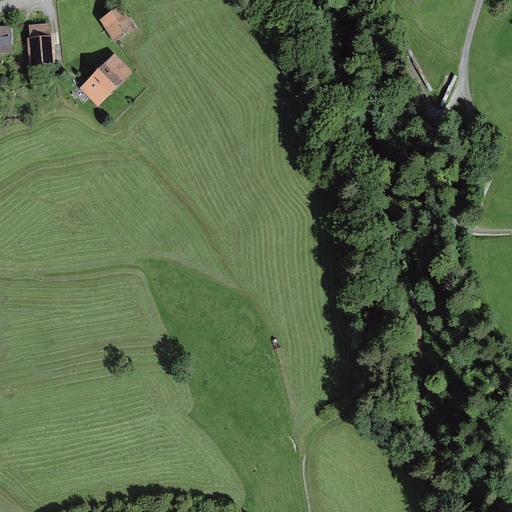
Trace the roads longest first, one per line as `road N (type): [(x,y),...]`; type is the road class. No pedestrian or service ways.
road 1 (track): [(309,511),(305,441),(332,417),(427,409),(411,289),(424,190),(463,81)]
road 2 (track): [(470,276),(453,221),(474,124),(463,81),(480,0)]
